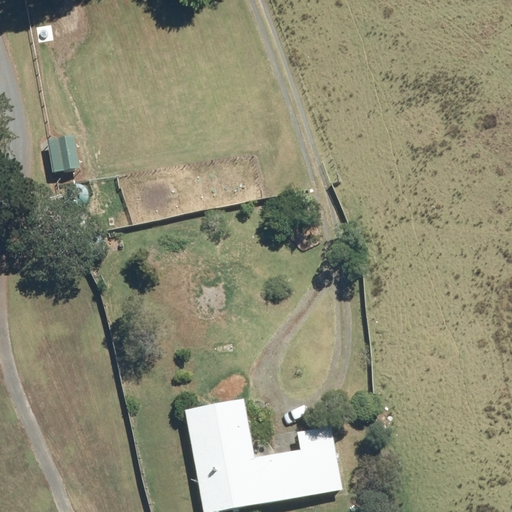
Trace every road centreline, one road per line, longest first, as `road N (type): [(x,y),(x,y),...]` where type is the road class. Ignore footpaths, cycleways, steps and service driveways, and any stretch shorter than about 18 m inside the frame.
road 1 (track): [(0,276),(21,399),(65,511)]
road 2 (unknown): [(0,85),(12,170),(0,216)]
